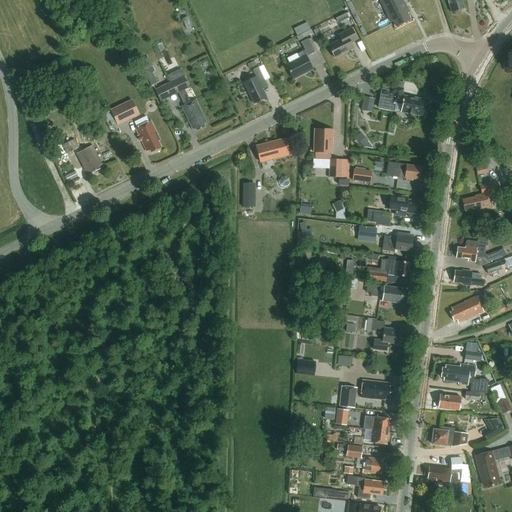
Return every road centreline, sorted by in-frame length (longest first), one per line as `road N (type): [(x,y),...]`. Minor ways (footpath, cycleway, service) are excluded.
road 1 (unclassified): [(41,233),(427,46),(457,46),(478,61)]
road 2 (tertiary): [(401,511),(457,115)]
road 3 (unclassified): [(41,233),(16,185),(0,64)]
